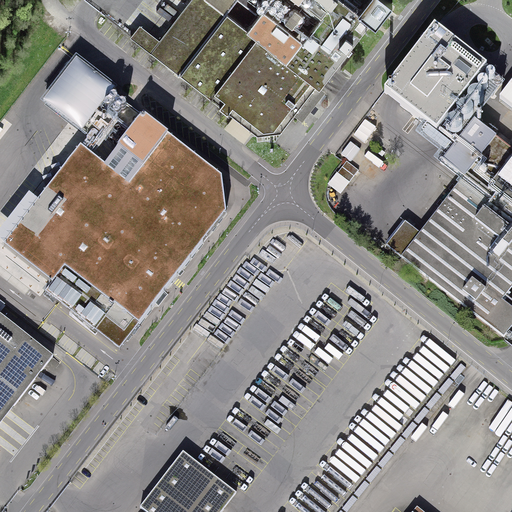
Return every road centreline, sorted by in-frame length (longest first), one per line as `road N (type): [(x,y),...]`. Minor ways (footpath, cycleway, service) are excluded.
road 1 (unclassified): [(30,511),(280,193)]
road 2 (unclassified): [(511,381),(280,193)]
road 3 (unclassified): [(280,193),(76,25)]
road 4 (unclassified): [(280,193),(430,0)]
